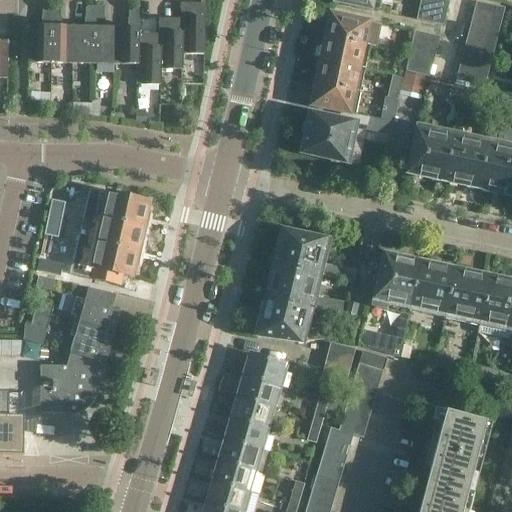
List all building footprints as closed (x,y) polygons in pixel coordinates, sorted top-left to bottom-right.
[(379,0),(332,0),(331,4),(377,14),(379,0)] [(438,0),(419,0),(415,21),(442,26),(446,2),(438,0)] [(471,21),(490,26),(491,21),(494,8),(476,3),(471,21)] [(182,20),(181,70),(182,70),(182,54),(204,55),(205,5),(182,4),(182,20)] [(51,64),(52,6),(42,6),(42,27),(29,27),(28,64),(51,64)] [(72,64),(73,28),(60,27),(61,6),(52,6),(51,64),(72,64)] [(94,65),(95,7),(86,7),(85,28),(73,28),(72,64),(94,65)] [(116,65),(116,28),(104,28),(104,7),(95,7),(94,65),(116,65)] [(138,85),(139,35),(140,8),(129,7),(129,28),(116,28),(116,65),(136,65),(136,85),(138,85)] [(504,10),(494,8),(491,21),(500,23),(504,10)] [(329,16),(324,39),(364,48),(369,24),(329,16)] [(181,70),(182,20),(160,20),(159,35),(159,85),(160,85),(160,69),(181,70)] [(486,38),(488,34),(490,26),(471,21),(467,33),(486,38)] [(491,21),(490,26),(488,34),(497,36),(500,23),(491,21)] [(404,72),(425,78),(433,47),(435,37),(414,32),(411,42),(404,72)] [(486,38),(467,33),(464,45),(483,50),(484,46),(486,38)] [(488,34),(486,38),(484,46),(493,49),(497,36),(488,34)] [(139,35),(138,85),(159,85),(159,35),(139,35)] [(324,39),(319,63),(359,71),(364,48),(324,39)] [(483,50),(464,45),(461,57),(480,62),(481,59),(483,50)] [(484,46),(483,50),(481,59),(490,62),(493,49),(484,46)] [(477,74),(477,72),(480,62),(461,57),(458,69),(477,74)] [(490,62),(481,59),(480,62),(477,72),(487,74),(490,62)] [(354,94),(359,71),(319,63),(315,85),(354,94)] [(454,82),(474,86),(477,74),(458,69),(454,82)] [(403,78),(399,95),(399,96),(421,101),(426,78),(425,78),(404,72),(403,78)] [(483,88),(487,74),(477,72),(477,74),(474,86),(483,88)] [(392,77),(387,99),(397,101),(402,80),(392,77)] [(310,109),(339,115),(349,117),(354,94),(315,85),(310,109)] [(450,87),(448,99),(460,102),(463,90),(450,87)] [(476,93),(463,90),(460,102),(473,105),(476,93)] [(385,101),(381,121),(395,124),(398,103),(385,101)] [(92,102),(91,117),(99,118),(100,102),(92,102)] [(135,114),(135,123),(145,123),(145,114),(135,114)] [(360,119),(349,117),(339,115),(338,122),(309,116),(305,135),(355,145),(360,119)] [(395,124),(381,121),(368,119),(365,132),(393,136),(395,124)] [(407,176),(443,183),(453,134),(417,127),(413,147),(408,146),(404,164),(409,165),(407,176)] [(478,191),(488,142),(453,134),(443,183),(478,191)] [(355,145),(305,135),(301,155),(344,164),(350,165),(355,145)] [(511,197),(511,146),(488,142),(478,191),(511,197)] [(89,190),(83,215),(142,229),(148,203),(109,194),(89,190)] [(51,201),(49,212),(63,215),(65,204),(51,201)] [(49,212),(47,223),(60,226),(63,215),(49,212)] [(79,233),(75,250),(134,265),(136,254),(140,255),(141,248),(146,230),(142,229),(83,215),(79,233)] [(47,223),(44,236),(58,239),(60,226),(47,223)] [(287,271),(321,277),(353,283),(355,273),(325,267),(330,243),(282,233),(273,267),(287,271)] [(75,250),(69,275),(119,287),(122,277),(130,279),(134,265),(75,250)] [(67,271),(70,257),(47,252),(44,266),(67,271)] [(374,306),(409,313),(419,265),(384,258),(382,268),(377,266),(373,285),(378,286),(374,306)] [(454,272),(419,265),(409,313),(444,320),(454,272)] [(313,310),(313,311),(340,316),(341,305),(316,300),(321,277),(287,271),(273,267),(264,302),(313,310)] [(454,272),(444,320),(479,328),(489,280),(454,272)] [(511,284),(489,280),(479,328),(511,334),(511,284)] [(349,295),(344,315),(356,317),(361,298),(349,295)] [(75,299),(70,316),(75,318),(73,327),(113,338),(118,319),(115,318),(113,313),(114,309),(75,299)] [(308,331),(313,311),(313,310),(264,302),(255,338),(302,344),(333,341),(332,331),(308,331)] [(54,307),(37,303),(33,317),(49,322),(54,307)] [(46,332),(49,322),(33,317),(30,327),(46,332)] [(73,338),(64,367),(67,368),(101,378),(113,338),(73,327),(70,337),(73,338)] [(387,355),(391,342),(360,334),(357,346),(387,355)] [(0,354),(21,355),(22,341),(0,340),(0,354)] [(330,346),(327,358),(350,364),(354,353),(330,346)] [(403,346),(400,358),(408,360),(411,348),(403,346)] [(358,367),(383,375),(387,361),(362,354),(358,367)] [(434,367),(448,370),(451,358),(437,354),(434,367)] [(249,358),(242,379),(277,389),(283,368),(249,358)] [(350,364),(327,358),(324,369),(347,376),(350,364)] [(468,377),(507,387),(510,376),(471,365),(468,377)] [(18,366),(0,366),(0,386),(19,386),(18,366)] [(358,367),(354,381),(379,388),(383,375),(358,367)] [(54,370),(38,370),(39,416),(73,417),(77,416),(85,413),(91,408),(94,403),(97,392),(101,378),(67,368),(68,373),(54,373),(54,370)] [(321,381),(333,384),(344,387),(347,376),(324,369),(321,381)] [(277,389),(242,379),(236,400),(271,410),(277,389)] [(354,381),(350,394),(374,401),(379,388),(354,381)] [(350,394),(346,407),(370,415),(374,401),(350,394)] [(0,396),(0,458),(23,458),(23,419),(8,419),(8,396),(0,396)] [(315,411),(324,414),(328,400),(319,398),(315,411)] [(271,410),(236,400),(230,422),(265,432),(271,410)] [(346,407),(342,420),(366,428),(370,415),(346,407)] [(311,422),(321,425),(324,414),(315,411),(311,422)] [(441,425),(434,450),(482,463),(492,427),(435,412),(432,422),(441,425)] [(362,441),(366,428),(342,420),(338,432),(353,439),(362,441)] [(265,432),(230,422),(224,443),(259,452),(265,432)] [(309,432),(318,435),(321,425),(311,422),(309,432)] [(330,430),(326,443),(349,450),(353,439),(338,432),(330,430)] [(315,444),(318,435),(309,432),(306,441),(315,444)] [(259,452),(224,443),(218,464),(253,474),(259,452)] [(346,461),(349,450),(326,443),(323,454),(346,461)] [(473,499),(482,463),(434,450),(425,486),(473,499)] [(342,472),(346,461),(323,454),(319,465),(342,472)] [(218,464),(212,485),(247,495),(253,474),(218,464)] [(339,483),(342,472),(319,465),(316,476),(339,483)] [(336,494),(339,483),(316,476),(312,487),(336,494)] [(291,496),(301,499),(305,485),(295,482),(291,496)] [(212,485),(206,506),(227,511),(241,511),(247,495),(212,485)] [(469,511),(473,499),(425,486),(417,511),(469,511)] [(332,505),(336,494),(312,487),(309,498),(332,505)] [(298,509),(301,499),(291,496),(288,507),(298,509)] [(316,511),(330,511),(332,505),(309,498),(305,508),(316,511)]
